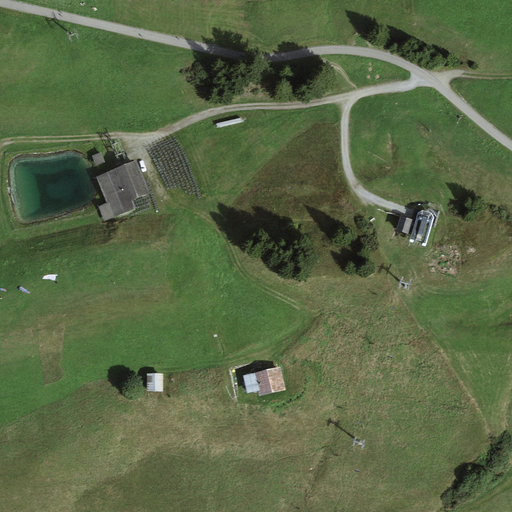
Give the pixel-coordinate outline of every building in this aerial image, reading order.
[(105,156),(92,161),(109,206),(99,210),(104,223),(136,212),(133,204),(153,196),(141,164),(112,175),(105,156)] [(421,213),(412,244),(428,248),(437,218),(421,213)] [(413,221),(401,217),(397,231),(409,234),(413,221)] [(286,390),(280,367),(255,373),(260,390),(261,397),(286,390)] [(260,390),(255,373),(243,376),(247,393),(260,390)] [(163,392),(163,374),(147,374),(147,392),(163,392)]
